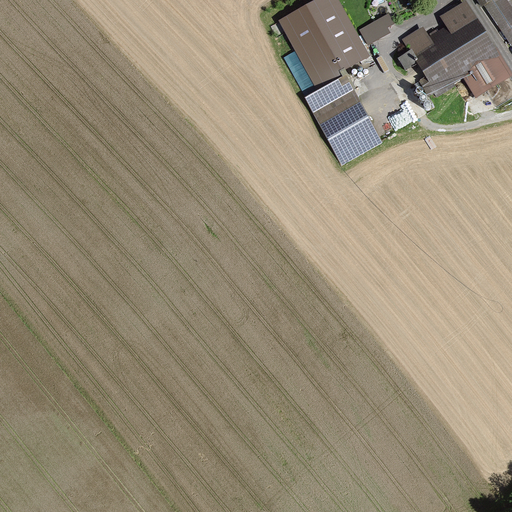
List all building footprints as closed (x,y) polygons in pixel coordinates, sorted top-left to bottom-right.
[(336,0),(324,0),(283,23),(322,94),(307,102),(342,166),(384,144),(344,72),(369,59),(336,0)] [(511,0),(480,0),(511,47),(511,0)] [(411,54),(399,61),(405,71),(420,62),(438,93),(466,77),(477,95),(508,76),(466,4),(443,18),(449,28),(432,39),(425,28),(403,41),(411,54)] [(389,30),(396,26),(390,15),(360,31),(369,47),(392,36),(389,30)] [(285,58),(301,88),(312,83),(296,53),(285,58)]
